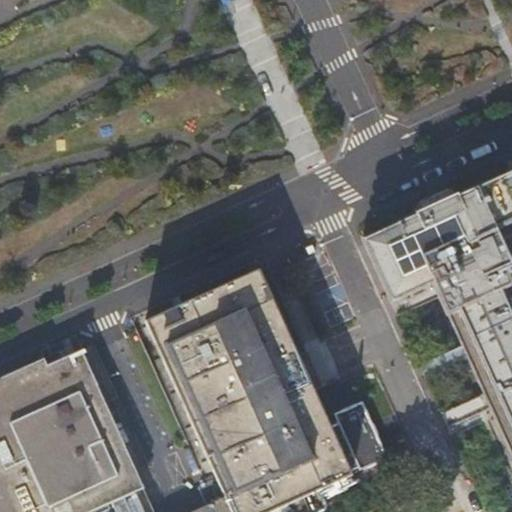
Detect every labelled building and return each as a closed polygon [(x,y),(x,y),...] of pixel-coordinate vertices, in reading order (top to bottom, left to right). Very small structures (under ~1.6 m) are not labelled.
[(511,511),(511,289),(511,287),(511,286),(511,285),(504,268),(510,265),(507,258),(511,256),(511,171),(476,188),(476,187),(457,195),(456,192),(413,211),(414,215),(396,223),(396,224),(362,240),(391,303),(432,284),(447,315),(448,315),(464,351),(511,456),(511,511)] [(271,511),(352,476),(350,471),(330,427),(313,391),(259,271),(145,322),(216,479),(225,498),(208,505),(193,511),(271,511)] [(0,511),(91,511),(112,503),(116,511),(142,511),(134,493),(144,488),(122,441),(90,371),(81,351),(56,362),(0,387),(0,511)] [(363,405),(335,417),(338,423),(357,468),(359,471),(388,458),(378,438),(379,435),(375,426),(372,425),(363,405)] [(357,468),(338,423),(330,427),(350,471),(357,468)] [(225,498),(216,479),(199,487),(208,505),(225,498)] [(154,511),(144,488),(134,493),(142,511),(154,511)]
